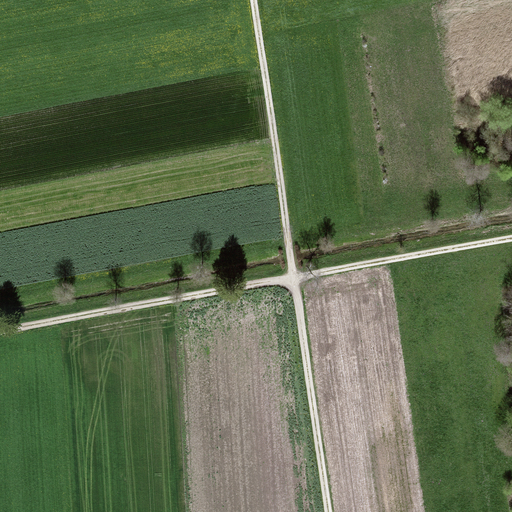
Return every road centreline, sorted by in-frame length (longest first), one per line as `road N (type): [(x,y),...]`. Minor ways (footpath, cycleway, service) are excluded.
road 1 (track): [(511,237),(0,331)]
road 2 (track): [(327,511),(253,0)]
